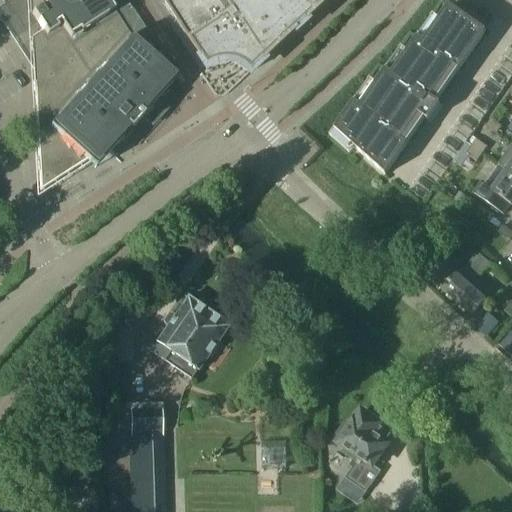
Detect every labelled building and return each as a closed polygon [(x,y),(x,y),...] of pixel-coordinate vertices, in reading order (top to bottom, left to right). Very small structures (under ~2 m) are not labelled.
[(0,21),(32,71),(39,193),(85,163),(94,170),(121,141),(117,137),(127,131),(129,132),(149,109),(156,116),(161,110),(167,99),(169,87),(176,79),(161,65),(118,0),(12,0),(0,8),(0,21)] [(302,23),(310,16),(326,0),(158,0),(204,69),(212,65),(222,63),(231,64),(240,68),(247,75),(293,32),(292,31),(301,22),(302,23)] [(353,103),(334,130),(353,144),(352,146),(357,151),(385,176),(406,145),(401,142),(419,116),(428,122),(439,105),(431,99),(453,68),(458,71),(485,32),(448,7),(423,43),(417,39),(391,75),(385,71),(360,107),(353,102),(353,103)] [(485,127),(496,135),(502,127),(490,120),(485,127)] [(471,147),(482,155),(487,148),(476,140),(471,147)] [(511,176),(511,145),(511,146),(498,166),(511,176)] [(477,162),(482,155),(471,147),(466,154),(477,162)] [(511,207),(511,176),(498,166),(483,187),(511,207)] [(443,292),(476,254),(470,248),(457,262),(449,255),(429,279),(443,292)] [(481,273),(489,265),(476,254),(443,292),(457,304),(477,280),(475,278),(480,273),(481,273)] [(128,294),(143,287),(137,274),(122,283),(128,294)] [(477,280),(457,304),(471,316),(492,293),(477,280)] [(228,328),(186,299),(184,301),(184,302),(173,317),(167,316),(162,323),(166,328),(149,352),(162,362),(166,355),(176,362),(171,368),(190,382),(207,358),(210,359),(220,344),(217,342),(226,330),(228,328)] [(488,314),(476,328),(485,336),(497,323),(488,314)] [(161,433),(160,411),(129,412),(130,444),(159,443),(159,433),(161,433)] [(381,431),(383,427),(360,411),(349,428),(345,425),(333,442),(355,458),(349,467),(352,469),(345,479),(365,493),(379,472),(373,468),(389,444),(386,442),(390,438),(381,431)] [(136,482),(160,481),(160,452),(136,453),(136,482)] [(68,496),(63,500),(68,507),(73,503),(68,496)]
